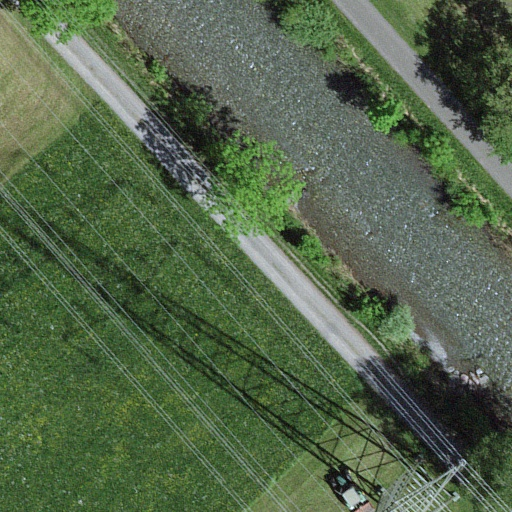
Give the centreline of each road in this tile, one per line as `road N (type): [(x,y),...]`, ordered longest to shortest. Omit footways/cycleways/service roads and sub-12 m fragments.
road 1 (track): [(23,0),(489,511)]
road 2 (track): [(511,180),(348,0)]
